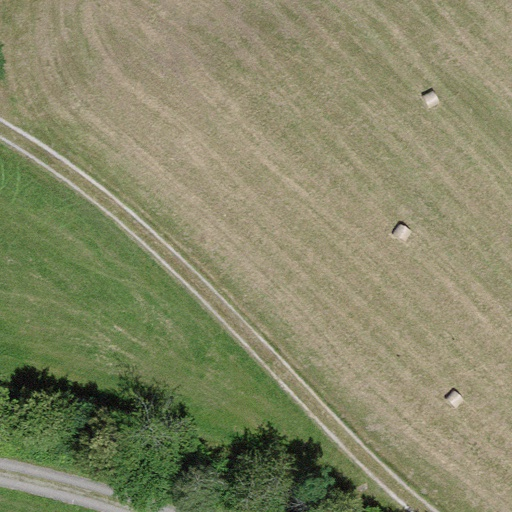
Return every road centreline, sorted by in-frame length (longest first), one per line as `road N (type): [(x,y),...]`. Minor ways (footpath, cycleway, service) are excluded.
road 1 (track): [(422,511),(119,214),(0,128)]
road 2 (residential): [(0,473),(146,511)]
